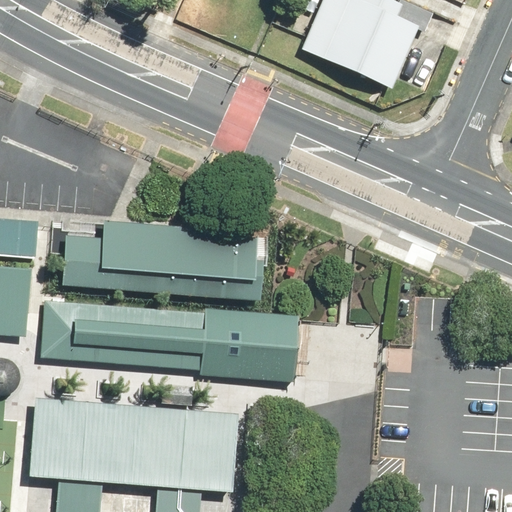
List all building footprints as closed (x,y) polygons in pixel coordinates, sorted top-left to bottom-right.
[(322,0),(302,49),(396,88),(420,28),(428,31),(435,14),(399,0),(322,0)] [(101,234),(70,232),(65,231),(62,282),(256,295),(260,227),(102,217),(101,234)] [(36,223),(0,220),(0,250),(34,253),(36,223)] [(29,266),(0,263),(0,330),(24,331),(29,266)] [(204,310),(44,300),(41,355),(200,365),(200,370),(293,376),(297,311),(204,305),(204,310)] [(235,407),(32,395),(28,474),(57,476),(54,511),(99,511),(101,479),(156,482),(154,511),(198,511),(200,484),(230,486),(235,407)]
